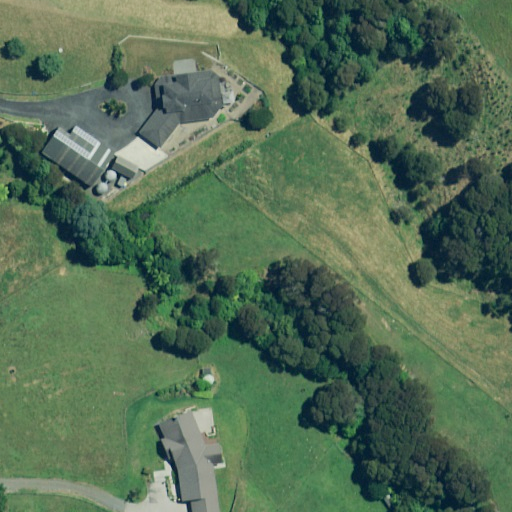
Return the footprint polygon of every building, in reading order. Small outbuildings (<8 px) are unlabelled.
[(223,117),(216,70),(155,78),(158,101),(160,106),(140,133),(162,149),(181,123),(223,117)] [(115,153),(76,126),(70,135),(58,127),(41,152),(92,187),(115,153)] [(120,174),(131,181),(139,168),(119,156),(111,169),(120,174)] [(111,169),(109,167),(94,192),(106,198),(120,174),(111,169)] [(161,419),(167,435),(159,438),(170,464),(177,461),(182,501),(192,500),(193,511),(219,511),(213,464),(223,463),(220,443),(205,445),(193,415),(161,419)]
